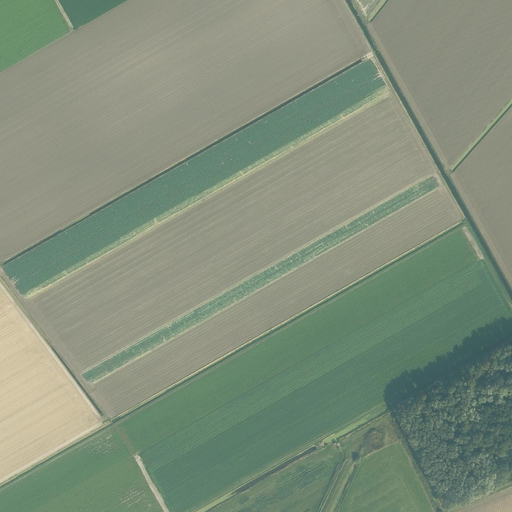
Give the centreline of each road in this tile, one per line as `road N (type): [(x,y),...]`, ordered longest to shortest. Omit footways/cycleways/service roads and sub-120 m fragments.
road 1 (track): [(354,0),(511,284)]
road 2 (track): [(328,511),(369,425),(395,408)]
